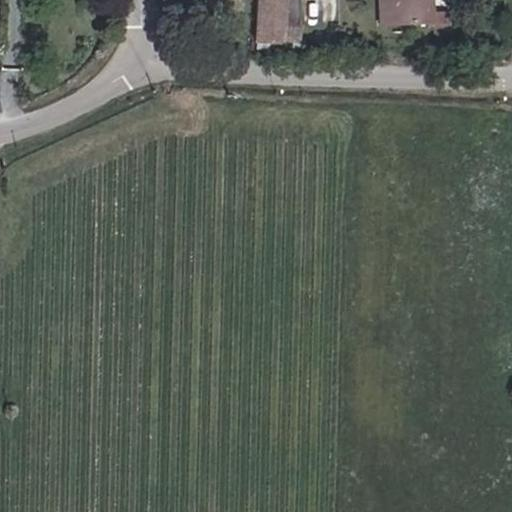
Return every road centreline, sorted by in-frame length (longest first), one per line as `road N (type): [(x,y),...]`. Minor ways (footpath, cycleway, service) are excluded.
road 1 (residential): [(143,57),(228,73),(511,88)]
road 2 (unclassified): [(143,57),(124,82),(70,114),(0,134)]
